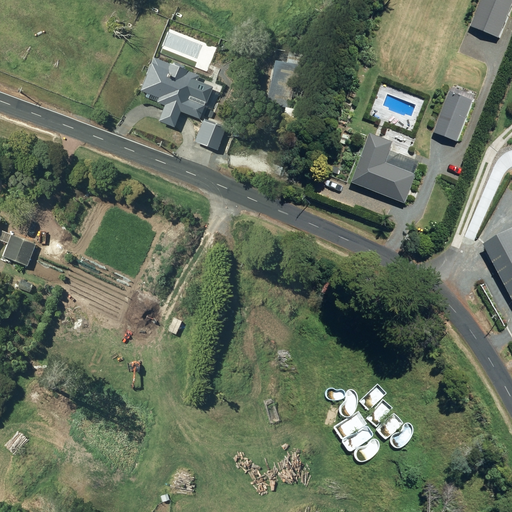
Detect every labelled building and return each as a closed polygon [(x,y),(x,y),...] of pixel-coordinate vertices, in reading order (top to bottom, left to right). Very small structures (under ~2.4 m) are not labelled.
[(511,0),(483,0),(472,28),(501,40),(511,14),(511,0)] [(284,48),(283,59),(277,58),(269,102),(296,107),(305,63),(299,62),(301,52),(284,48)] [(155,123),(171,129),(177,113),(196,120),(201,107),(186,101),(195,77),(180,71),(181,67),(169,63),(167,66),(149,60),(136,92),(155,100),(153,105),(161,107),(155,123)] [(348,88),(344,97),(355,102),(359,93),(348,88)] [(449,95),(434,136),(457,144),(472,103),(449,95)] [(343,133),(358,139),(364,125),(349,119),(343,133)] [(192,143),(214,151),(222,130),(221,130),(222,128),(202,120),(201,122),(200,122),(192,143)] [(351,186),(405,207),(415,180),(414,179),(418,166),(390,156),(393,147),(369,138),(351,186)] [(223,154),(236,159),(239,149),(226,145),(223,154)] [(275,165),(258,163),(257,171),(274,173),(275,165)] [(313,188),(321,191),(324,183),(316,181),(313,188)] [(5,256),(29,265),(38,242),(0,228),(4,217),(0,215),(0,238),(10,242),(5,256)] [(511,233),(510,230),(480,246),(510,302),(511,301),(511,233)] [(326,292),(335,296),(340,283),(331,279),(326,292)] [(333,301),(340,307),(351,292),(343,286),(333,301)] [(347,305),(354,309),(360,299),(352,295),(347,305)] [(457,429),(434,439),(440,453),(443,451),(450,465),(469,456),(457,429)]
